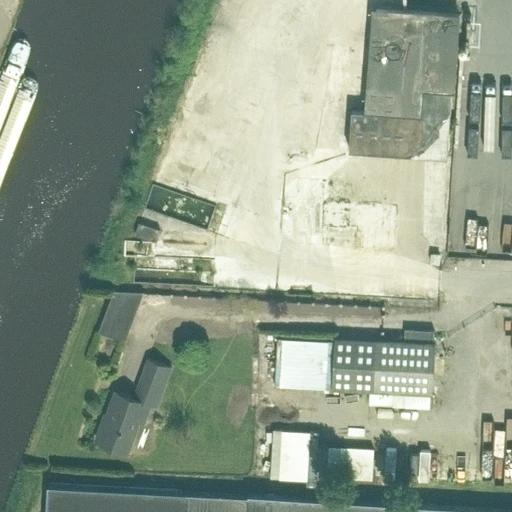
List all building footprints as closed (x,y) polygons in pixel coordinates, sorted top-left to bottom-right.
[(458,11),(372,5),(364,110),(351,109),(348,149),(444,156),(449,88),(453,88),(458,11)] [(289,200),(288,231),(321,231),(321,201),(289,200)] [(145,292),(117,290),(101,330),(126,340),(145,292)] [(435,341),(333,337),(331,387),(432,392),(435,341)] [(171,365),(147,357),(133,396),(115,389),(96,441),(127,452),(138,421),(144,423),(150,404),(156,406),(165,381),(171,365)] [(511,511),(511,509),(247,495),(246,495),(191,492),(46,484),(44,511),(511,511)]
